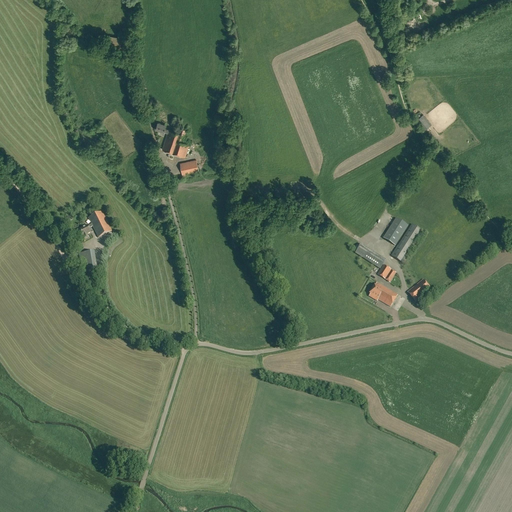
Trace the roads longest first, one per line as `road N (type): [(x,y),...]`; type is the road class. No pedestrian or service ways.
road 1 (unclassified): [(131,511),(193,345),(253,353),(424,319),(511,353)]
road 2 (track): [(185,351),(125,337),(96,315),(41,222),(0,172)]
road 3 (track): [(0,146),(82,246)]
